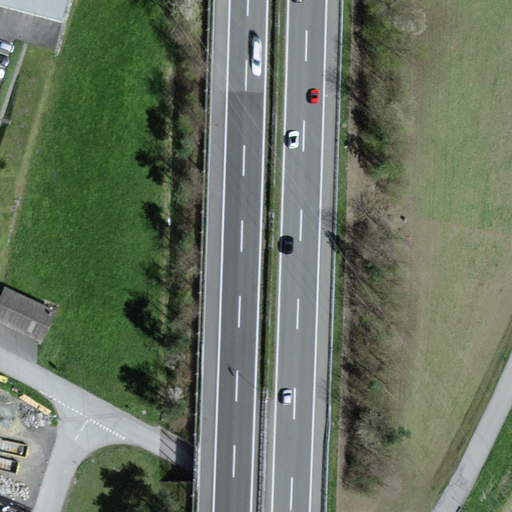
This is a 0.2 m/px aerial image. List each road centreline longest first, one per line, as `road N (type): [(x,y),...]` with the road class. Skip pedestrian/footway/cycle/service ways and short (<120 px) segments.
road 1 (motorway): [(291,511),(307,0)]
road 2 (motorway): [(247,0),(232,511)]
road 3 (unclassified): [(277,511),(90,406)]
road 4 (residential): [(445,511),(511,382)]
